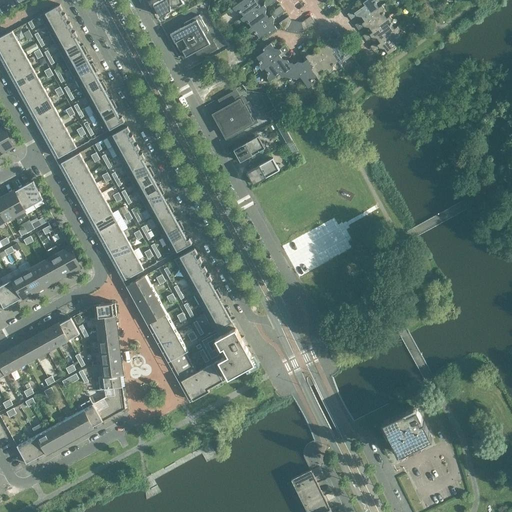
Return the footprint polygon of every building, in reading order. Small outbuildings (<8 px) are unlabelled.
[(171,10),(169,6),(180,5),(184,3),(182,0),(160,0),(159,1),(154,4),(160,16),(171,10)] [(258,2),(258,0),(249,0),(246,2),(244,0),(243,0),(233,7),(235,10),(239,11),(240,13),(241,12),(244,16),(252,11),(253,13),(261,7),(260,4),(259,4),(258,2)] [(266,13),(266,8),(277,0),(266,0),(265,1),(264,5),(261,7),(253,13),(252,11),(244,16),(241,18),(243,21),(247,22),(248,23),(249,23),(251,26),(252,27),(259,21),(261,24),(269,18),(267,15),(266,13)] [(379,7),(376,3),(377,3),(376,1),(376,0),(366,0),(363,2),(365,5),(354,12),(350,12),(347,14),(351,19),(357,15),(362,16),(363,19),(365,21),(373,16),(372,13),(379,7)] [(45,25),(66,14),(65,13),(63,14),(61,10),(63,9),(60,4),(40,16),(45,25)] [(273,24),(274,19),(285,11),(281,5),(273,12),(272,15),(269,18),(261,24),(259,21),(252,27),(251,26),(248,29),(251,32),(254,32),(256,34),(256,33),(260,38),(267,32),(269,35),(277,29),(275,26),(273,24)] [(387,18),(384,14),(385,13),(384,12),(384,8),(382,5),(379,7),(372,13),(373,16),(365,21),(362,23),(358,23),(355,25),(359,30),(364,26),(370,27),(371,29),(373,32),(381,26),(379,24),(387,18)] [(50,34),(71,23),(70,22),(68,23),(66,19),(68,18),(66,14),(45,25),(50,34)] [(184,23),(186,26),(171,34),(181,52),(183,51),(186,57),(210,44),(204,33),(208,31),(199,15),(184,23)] [(285,31),(292,20),(289,16),(279,23),(285,31)] [(318,25),(314,20),(311,16),(306,19),(313,29),(318,25)] [(387,35),(395,29),(392,25),(393,24),(392,23),(392,19),(390,16),(387,18),(379,24),(381,26),(373,32),(370,34),(366,33),(363,36),(367,41),(372,37),(377,38),(379,40),(381,43),(389,37),(387,35)] [(313,29),(306,19),(302,22),(305,35),(313,29)] [(295,33),(297,21),(292,20),(285,31),(295,33)] [(305,35),(302,22),(297,21),(295,33),(305,35)] [(55,43),(75,31),(73,32),(71,28),(73,27),(71,23),(50,34),(55,43)] [(395,45),(403,40),(400,35),(399,33),(400,29),(398,26),(395,29),(387,35),(389,37),(381,43),(378,45),(374,44),(371,46),(374,52),(380,48),(385,49),(387,51),(386,51),(389,54),(397,48),(395,45)] [(0,50),(18,41),(13,31),(0,37),(0,50)] [(60,52),(78,42),(76,37),(78,36),(75,31),(55,43),(60,52)] [(350,53),(344,45),(347,44),(341,35),(337,38),(338,38),(335,39),(330,38),(326,33),(321,37),(323,40),(327,40),(329,43),(335,51),(332,53),(338,61),(340,64),(343,62),(344,58),(345,57),(345,56),(350,53)] [(0,50),(5,60),(23,50),(18,41),(0,50)] [(338,61),(332,53),(335,51),(329,43),(327,45),(324,47),(319,46),(316,41),(310,44),(313,48),(316,48),(318,51),(324,59),(321,61),(327,69),(330,72),(333,70),(333,66),(335,65),(334,64),(338,61)] [(65,61),(85,49),(83,45),(81,46),(78,42),(60,52),(65,61)] [(271,60),(279,54),(282,52),(286,53),(289,50),(285,45),(280,49),(275,48),(273,46),(271,43),(263,49),(264,51),(257,57),(260,61),(259,62),(260,63),(260,67),(262,70),(265,68),(273,62),(271,60)] [(327,69),(321,61),(324,59),(318,51),(316,53),(314,55),(309,54),(305,48),(300,52),(302,55),(306,57),(308,59),(313,67),(311,68),(317,77),(319,80),(322,77),(322,74),(324,72),(323,72),(327,69)] [(88,59),(86,55),(88,54),(85,49),(65,61),(70,70),(88,59)] [(10,69),(28,59),(23,50),(5,60),(10,69)] [(290,78),(292,63),(290,62),(288,60),(283,59),(279,54),(271,60),(273,62),(265,68),(268,72),(267,73),(268,74),(267,78),(270,81),(280,73),(283,76),(290,78)] [(15,79),(34,69),(28,59),(10,69),(15,79)] [(75,78),(95,67),(93,63),(91,64),(88,59),(70,70),(75,78)] [(317,77),(311,68),(313,67),(308,59),(304,62),(298,61),(295,63),(292,63),(290,78),(297,79),(300,77),(308,87),(311,85),(312,81),(313,80),(313,79),(317,77)] [(98,77),(95,73),(98,72),(95,67),(75,78),(80,87),(98,77)] [(21,88),(39,78),(34,69),(15,79),(21,88)] [(85,96),(105,85),(103,81),(100,82),(98,77),(80,87),(85,96)] [(26,98),(44,88),(39,78),(21,88),(26,98)] [(90,105),(108,95),(105,91),(107,89),(105,85),(85,96),(90,105)] [(31,107),(49,97),(44,88),(26,98),(31,107)] [(94,114),(115,103),(112,98),(110,100),(108,95),(90,105),(94,114)] [(37,117),(55,107),(49,97),(31,107),(37,117)] [(255,121),(251,114),(253,113),(252,112),(248,105),(248,104),(246,105),(242,98),(242,97),(230,104),(230,102),(229,103),(229,102),(221,106),(221,107),(222,108),(214,113),(219,121),(220,121),(223,127),(222,128),(227,137),(237,131),(238,133),(247,128),(246,127),(255,121)] [(118,113),(115,108),(117,107),(115,103),(94,114),(99,123),(118,113)] [(42,127),(60,117),(55,107),(37,117),(42,127)] [(267,112),(270,121),(280,117),(276,108),(267,112)] [(105,132),(125,121),(122,116),(120,118),(118,113),(99,123),(105,132)] [(48,137),(66,127),(60,117),(42,127),(48,137)] [(285,128),(280,119),(275,122),(280,131),(285,128)] [(112,147),(133,135),(130,136),(128,132),(130,131),(128,126),(107,137),(112,147)] [(14,145),(4,127),(0,128),(0,143),(4,150),(14,145)] [(53,147),(71,137),(66,127),(48,137),(53,147)] [(117,156),(138,144),(135,145),(133,141),(135,140),(133,135),(112,147),(117,156)] [(234,149),(241,161),(265,148),(259,136),(234,149)] [(77,148),(71,137),(53,147),(59,158),(77,148)] [(300,155),(292,141),(286,144),(294,158),(300,155)] [(122,165),(143,153),(140,154),(138,150),(140,149),(138,144),(117,156),(122,165)] [(86,163),(80,152),(62,163),(67,173),(86,163)] [(145,163),(143,159),(145,158),(143,153),(122,165),(127,173),(145,163)] [(273,158),(259,165),(247,172),(253,184),(255,183),(280,170),(273,158)] [(73,183),(91,173),(86,163),(67,173),(73,183)] [(132,182),(153,171),(150,167),(148,168),(145,163),(127,173),(132,182)] [(155,181),(153,177),(155,176),(153,171),(132,182),(137,191),(155,181)] [(78,193),(97,183),(91,173),(73,183),(78,193)] [(44,199),(34,181),(24,186),(34,204),(44,199)] [(142,200),(162,189),(160,185),(158,186),(155,181),(137,191),(142,200)] [(84,203),(102,193),(97,183),(78,193),(84,203)] [(34,204),(24,186),(14,191),(24,210),(34,204)] [(165,199),(163,195),(165,193),(162,189),(142,200),(147,209),(165,199)] [(24,210),(14,191),(5,197),(15,215),(24,210)] [(89,213),(108,203),(102,193),(84,203),(89,213)] [(15,215),(5,197),(0,199),(0,210),(5,220),(15,215)] [(152,218),(172,207),(170,202),(168,204),(165,199),(147,209),(152,218)] [(95,222),(113,212),(108,203),(89,213),(95,222)] [(175,217),(173,212),(175,211),(172,207),(152,218),(157,227),(175,217)] [(100,232),(118,222),(113,212),(95,222),(100,232)] [(162,236),(182,225),(180,220),(177,221),(175,217),(157,227),(162,236)] [(105,241),(123,231),(118,222),(100,232),(105,241)] [(185,235),(182,230),(185,229),(182,225),(162,236),(167,245),(185,235)] [(110,251),(128,241),(123,231),(105,241),(110,251)] [(172,254),(192,243),(190,238),(187,239),(185,235),(167,245),(172,254)] [(115,260),(134,250),(128,241),(110,251),(115,260)] [(49,254),(60,250),(58,245),(48,248),(49,254)] [(81,266),(70,248),(61,253),(71,271),(81,266)] [(180,268),(200,257),(198,258),(195,254),(198,253),(195,248),(175,259),(180,268)] [(121,270),(139,260),(134,250),(115,260),(121,270)] [(71,271),(61,253),(51,258),(61,276),(71,271)] [(185,277),(205,266),(203,267),(200,263),(203,262),(200,257),(180,268),(185,277)] [(61,276),(51,258),(42,263),(52,282),(61,276)] [(126,279),(144,269),(139,260),(121,270),(126,279)] [(52,282),(42,263),(32,269),(42,287),(52,282)] [(190,286),(210,275),(208,276),(205,272),(207,271),(205,266),(185,277),(190,286)] [(42,287),(32,269),(23,274),(33,292),(42,287)] [(33,292),(23,274),(13,279),(23,297),(33,292)] [(134,294),(152,284),(147,275),(129,284),(134,294)] [(213,285),(210,281),(212,279),(210,275),(190,286),(194,295),(213,285)] [(23,297),(13,279),(4,284),(14,302),(23,297)] [(14,302),(4,284),(0,286),(0,300),(4,308),(14,302)] [(139,304),(157,294),(152,284),(134,294),(139,304)] [(199,304),(220,293),(217,288),(215,290),(213,285),(194,295),(199,304)] [(223,303),(220,298),(222,297),(220,293),(199,304),(204,313),(223,303)] [(145,313),(162,303),(157,294),(139,304),(145,313)] [(117,315),(116,302),(113,302),(94,305),(96,317),(114,315),(117,315)] [(150,323),(168,313),(162,303),(145,313),(150,323)] [(209,322),(230,311),(227,306),(225,308),(223,303),(204,313),(209,322)] [(233,321),(230,316),(232,315),(230,311),(209,322),(214,331),(217,330),(233,321)] [(155,332),(173,323),(168,313),(150,323),(155,332)] [(116,327),(114,315),(96,317),(98,329),(116,327)] [(80,334),(71,318),(60,324),(69,340),(80,334)] [(241,337),(236,327),(233,321),(217,330),(218,332),(220,336),(217,338),(216,338),(221,348),(224,347),(241,337)] [(161,342),(178,332),(173,323),(155,332),(161,342)] [(69,340),(60,324),(50,330),(58,345),(69,340)] [(117,339),(116,327),(98,329),(99,341),(117,339)] [(58,345),(50,330),(39,335),(48,351),(58,345)] [(166,351),(183,341),(178,332),(161,342),(166,351)] [(48,351),(39,335),(29,341),(37,357),(48,351)] [(247,368),(255,363),(255,362),(246,346),(242,338),(241,337),(224,347),(229,354),(198,371),(209,391),(210,391),(208,389),(215,385),(222,381),(231,376),(238,373),(247,368)] [(119,351),(117,339),(99,341),(100,353),(119,351)] [(37,357),(29,341),(18,347),(27,363),(37,357)] [(186,352),(189,351),(183,341),(166,351),(171,361),(186,352)] [(27,363),(18,347),(8,353),(16,369),(27,363)] [(120,362),(119,351),(100,353),(102,365),(120,362)] [(197,372),(186,352),(171,361),(182,380),(197,372)] [(16,369),(8,353),(0,356),(0,363),(6,374),(16,369)] [(121,374),(120,362),(102,365),(103,376),(99,377),(121,374)] [(198,371),(197,372),(182,380),(193,400),(209,391),(198,371)] [(125,385),(124,379),(122,380),(121,374),(99,377),(100,390),(105,389),(123,387),(122,386),(125,385)] [(126,409),(123,387),(105,389),(106,396),(103,398),(113,416),(126,409)] [(103,398),(93,403),(93,404),(103,421),(113,416),(103,398)] [(103,421),(93,404),(93,403),(91,399),(81,404),(93,426),(103,421)] [(93,426),(81,404),(81,405),(83,409),(74,414),(84,432),(93,426)] [(384,421),(393,440),(400,454),(422,443),(421,442),(431,437),(432,437),(417,408),(406,413),(405,411),(384,421)] [(84,432),(74,414),(65,419),(75,437),(84,432)] [(75,437),(65,419),(55,424),(65,442),(75,437)] [(65,442),(55,424),(46,430),(56,447),(65,442)] [(56,447),(46,430),(36,435),(46,453),(56,447)] [(46,453),(36,435),(27,440),(37,458),(46,453)] [(37,458),(27,440),(17,445),(27,463),(37,458)] [(318,482),(314,475),(311,469),(292,479),(298,492),(318,482)] [(324,495),(321,489),(318,482),(298,492),(304,505),(324,495)] [(322,511),(330,508),(328,503),(324,495),(304,505),(307,511),(322,511)]
